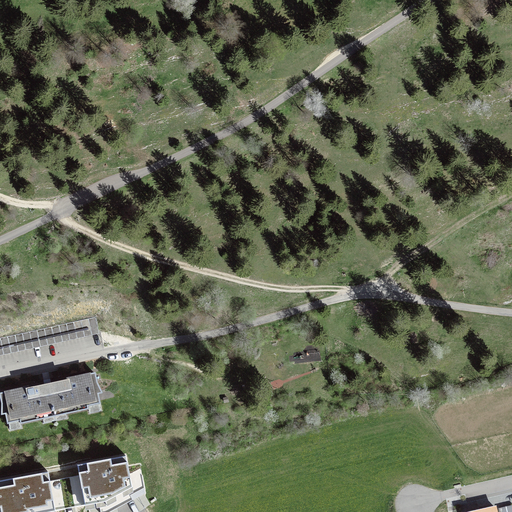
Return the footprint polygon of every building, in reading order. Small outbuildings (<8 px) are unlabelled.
[(0,353),(99,332),(95,317),(0,337),(0,353)] [(6,413),(8,423),(20,420),(20,423),(43,419),(42,416),(65,411),(66,414),(88,409),(87,406),(99,403),(97,393),(101,392),(97,383),(95,373),(66,379),(67,381),(44,385),(28,389),(28,388),(0,394),(2,403),(2,414),(6,413)] [(126,455),(78,464),(85,503),(106,499),(132,486),(126,455)] [(48,470),(0,479),(0,511),(37,511),(56,509),(48,470)] [(511,511),(511,503),(498,507),(499,511),(511,511)]
